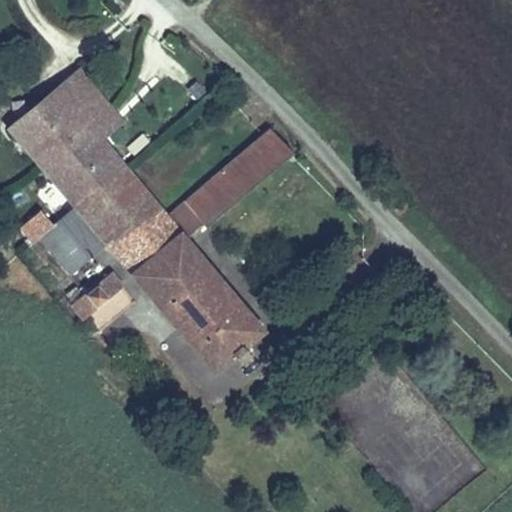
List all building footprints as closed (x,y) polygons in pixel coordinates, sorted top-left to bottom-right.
[(64,62),(132,141),(150,126),(85,44),(64,62)] [(18,101),(80,181),(132,141),(64,62),(18,101)] [(84,189),(50,216),(75,248),(114,217),(219,342),(265,303),(197,219),(299,130),(274,104),(176,193),(132,141),(80,181),(84,189)] [(41,204),(50,216),(84,189),(80,181),(56,201),(50,196),(41,204)] [(126,270),(117,257),(83,288),(93,297),(126,270)]
